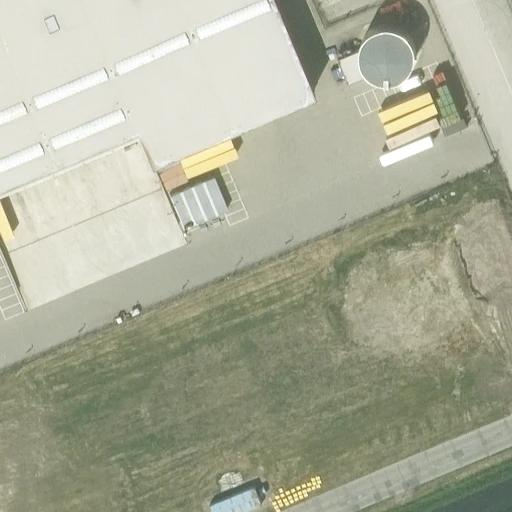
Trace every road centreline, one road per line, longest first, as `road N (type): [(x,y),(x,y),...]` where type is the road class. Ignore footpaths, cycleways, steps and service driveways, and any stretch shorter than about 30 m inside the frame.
road 1 (unclassified): [(331,511),(511,435)]
road 2 (unknown): [(449,0),(511,161)]
